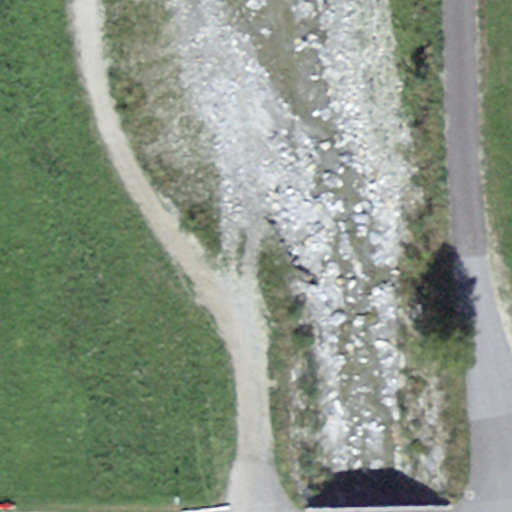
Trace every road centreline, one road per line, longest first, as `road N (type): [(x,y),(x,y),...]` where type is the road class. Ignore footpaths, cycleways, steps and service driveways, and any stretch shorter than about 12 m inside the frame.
road 1 (track): [(254,511),(254,391),(238,323),(118,147),(86,0)]
road 2 (unclassified): [(460,0),(471,255),(506,443),(510,511)]
